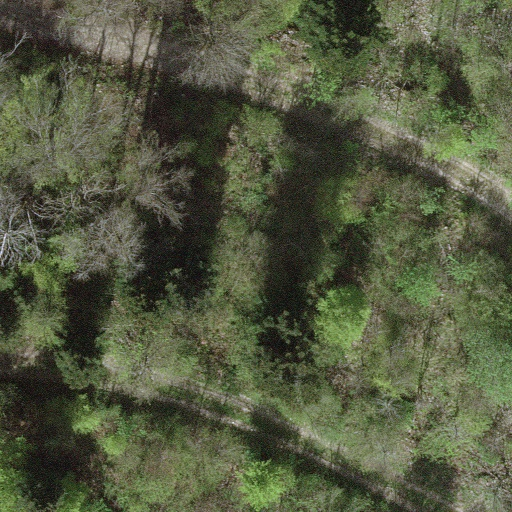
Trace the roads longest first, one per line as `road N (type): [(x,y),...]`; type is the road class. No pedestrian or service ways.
road 1 (track): [(0,16),(172,60),(352,121),(445,165),(511,209)]
road 2 (track): [(457,511),(246,415),(95,378),(0,365)]
